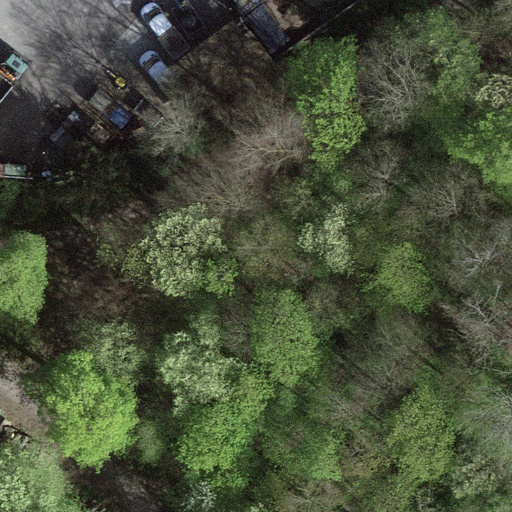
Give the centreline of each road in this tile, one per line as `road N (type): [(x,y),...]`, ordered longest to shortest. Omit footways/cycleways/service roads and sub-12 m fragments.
road 1 (track): [(0,249),(178,196),(285,133),(465,0)]
road 2 (track): [(143,211),(72,282),(45,363),(49,399),(145,511)]
